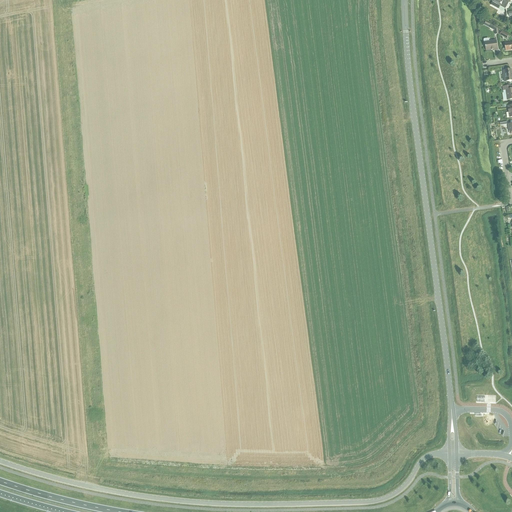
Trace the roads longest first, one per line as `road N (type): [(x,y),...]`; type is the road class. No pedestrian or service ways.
road 1 (tertiary): [(0,461),(160,498),(309,503),(383,499),(425,457),(449,453)]
road 2 (tertiary): [(451,409),(404,0)]
road 3 (trunk): [(119,511),(0,481)]
